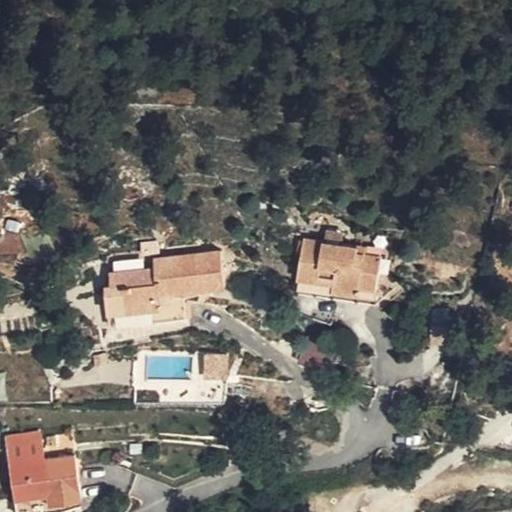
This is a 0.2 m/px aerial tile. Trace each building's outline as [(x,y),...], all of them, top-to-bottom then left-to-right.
[(361,268),(377,270),(380,234),(356,233),(355,225),(302,220),(295,260),(327,262),(327,269),(361,272),(361,268)] [(110,259),(112,297),(185,296),(186,267),(223,265),(221,235),(155,236),(154,246),(110,248),(110,259)] [(101,297),(112,297),(110,259),(99,259),(101,297)] [(376,281),(377,270),(361,268),(361,272),(327,269),(327,262),(295,260),(294,270),(376,281)] [(336,327),(307,316),(298,339),(328,350),(336,327)] [(249,423),(230,423),(230,442),(240,440),(240,432),(248,431),(249,423)] [(56,488),(76,485),(79,484),(72,440),(6,450),(12,484),(53,478),(56,488)] [(76,495),(76,485),(56,488),(53,478),(12,484),(14,504),(76,495)]
